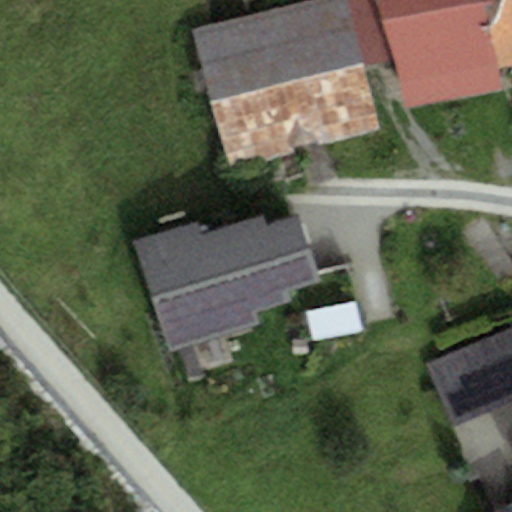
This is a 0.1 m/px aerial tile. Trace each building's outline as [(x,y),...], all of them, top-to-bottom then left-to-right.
[(312,0),(192,33),(231,171),(381,129),(364,67),(345,0),(312,0)] [(345,0),(364,67),(392,60),(377,0),(345,0)] [(498,70),(486,0),(377,0),(392,60),(406,113),(501,94),(498,70)] [(511,0),(486,0),(498,70),(511,67),(511,0)] [(200,223),(134,242),(166,353),(257,327),(252,312),(287,302),(283,290),(317,280),(299,217),(265,227),(262,218),(204,234),(200,223)] [(308,313),(313,341),(361,332),(356,304),(308,313)] [(511,400),(511,325),(426,363),(454,426),(511,400)] [(511,511),(511,503),(494,511),(511,511)]
